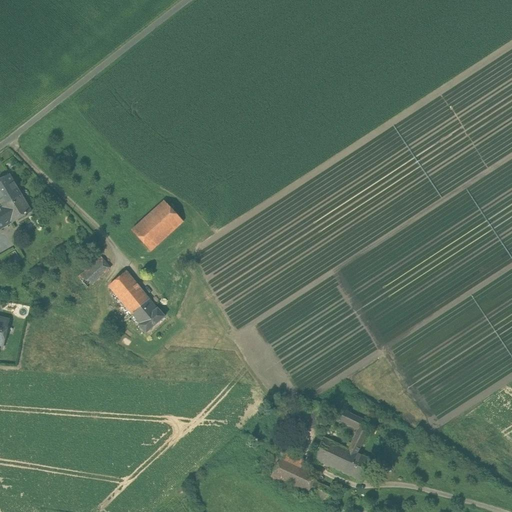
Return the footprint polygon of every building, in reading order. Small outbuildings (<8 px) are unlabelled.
[(32,212),(9,174),(0,179),(0,201),(2,206),(12,223),(13,223),(32,212)] [(164,201),(132,230),(151,251),(183,222),(164,201)] [(2,206),(0,206),(0,229),(12,223),(2,206)] [(82,261),(88,268),(101,257),(96,250),(82,261)] [(88,268),(78,277),(88,288),(110,268),(101,257),(88,268)] [(133,315),(150,300),(126,271),(109,286),(133,315)] [(133,315),(140,324),(157,308),(150,300),(133,315)] [(140,324),(138,325),(146,334),(165,317),(157,308),(140,324)] [(8,321),(0,318),(0,346),(2,347),(8,321)] [(320,403),(308,407),(314,426),(326,422),(320,403)] [(308,407),(289,413),(295,432),(314,426),(308,407)] [(358,429),(351,444),(348,443),(346,448),(324,438),(313,459),(343,473),(353,451),(357,453),(371,424),(344,411),(340,421),(358,429)] [(304,461),(284,451),(281,456),(302,466),(304,461)] [(357,453),(353,451),(343,473),(361,481),(371,460),(357,453)] [(302,466),(281,456),(270,477),(307,495),(309,493),(315,481),(318,474),(302,466)] [(315,481),(309,493),(315,496),(321,484),(315,481)] [(340,493),(321,484),(315,496),(335,505),(340,493)]
